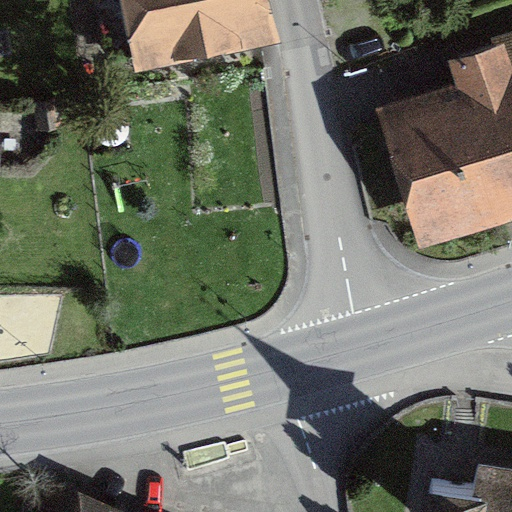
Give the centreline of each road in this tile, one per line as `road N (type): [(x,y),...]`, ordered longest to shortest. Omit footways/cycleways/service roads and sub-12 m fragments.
road 1 (residential): [(289,0),(361,344)]
road 2 (primary): [(0,423),(282,369)]
road 3 (primary): [(361,344),(511,299)]
road 4 (residential): [(282,369),(325,511)]
